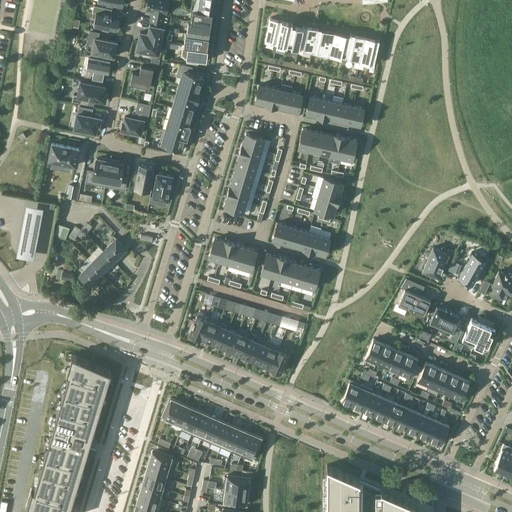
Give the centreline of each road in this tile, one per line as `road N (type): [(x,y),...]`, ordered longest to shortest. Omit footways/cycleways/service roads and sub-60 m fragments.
road 1 (unclassified): [(163,359),(448,482)]
road 2 (unclassified): [(444,469),(166,348)]
road 3 (residential): [(238,107),(295,120),(262,242),(203,224)]
road 4 (residential): [(193,162),(105,142),(136,0)]
road 5 (residential): [(193,162),(138,339)]
road 6 (residential): [(102,511),(149,354)]
road 7 (residential): [(166,348),(203,224)]
road 8 (unclassified): [(138,339),(48,307),(16,308)]
road 9 (residential): [(203,224),(238,107)]
road 10 (unclassified): [(19,320),(57,318),(134,349)]
